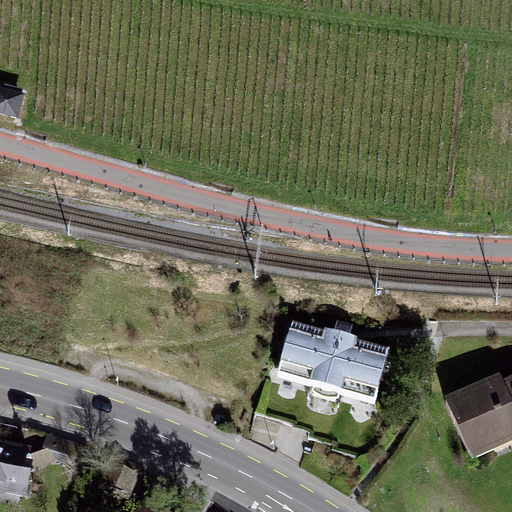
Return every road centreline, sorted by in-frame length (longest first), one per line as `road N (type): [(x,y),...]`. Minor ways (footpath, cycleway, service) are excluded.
road 1 (residential): [(0,145),(387,240),(511,249)]
road 2 (primary): [(312,511),(175,441),(0,386)]
